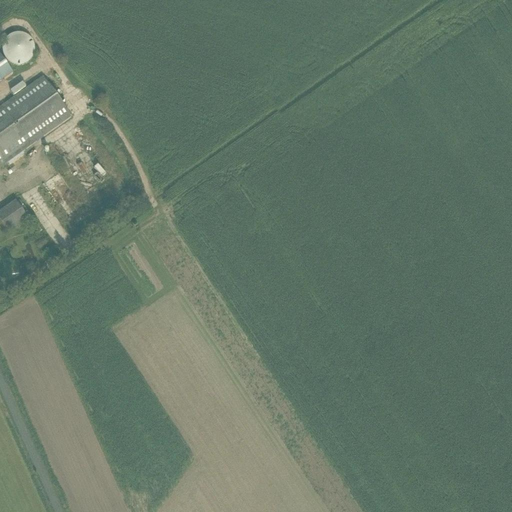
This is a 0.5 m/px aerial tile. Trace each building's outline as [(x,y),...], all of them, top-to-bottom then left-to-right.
[(37,47),(37,44),(36,41),(34,38),(32,35),(30,34),(26,32),(24,31),(20,31),(15,33),(13,34),(10,36),(8,39),(7,42),(6,44),(6,47),(6,50),(7,53),(9,56),(12,59),(14,60),(17,61),(20,62),(22,62),(27,61),(31,59),(33,57),(36,53),(37,49),(37,47)] [(0,84),(13,75),(0,57),(0,84)] [(0,167),(1,169),(71,119),(42,78),(0,108),(0,167)] [(10,97),(22,91),(20,86),(7,92),(10,97)] [(28,224),(16,204),(0,214),(0,223),(8,237),(28,224)]
